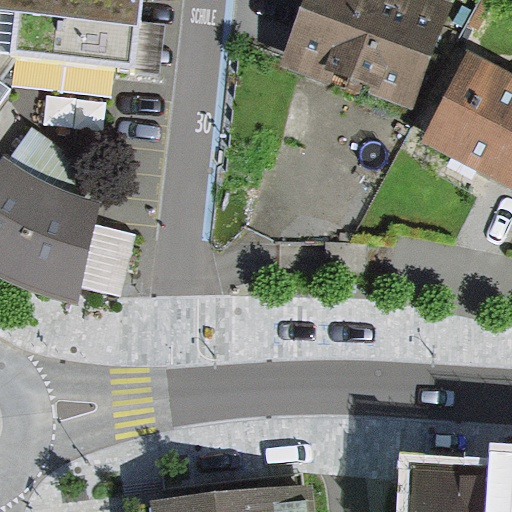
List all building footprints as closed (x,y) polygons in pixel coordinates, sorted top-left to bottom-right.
[(0,0),(0,71),(128,84),(136,0),(0,0)] [(466,0),(317,0),(298,53),(430,101),(467,0),(466,0)] [(511,66),(487,53),(442,138),(511,174),(511,66)] [(0,171),(0,293),(22,304),(71,319),(97,217),(58,206),(36,196),(0,171)] [(143,503),(144,511),(314,511),(311,484),(143,503)] [(511,511),(511,489),(410,484),(408,511),(511,511)]
